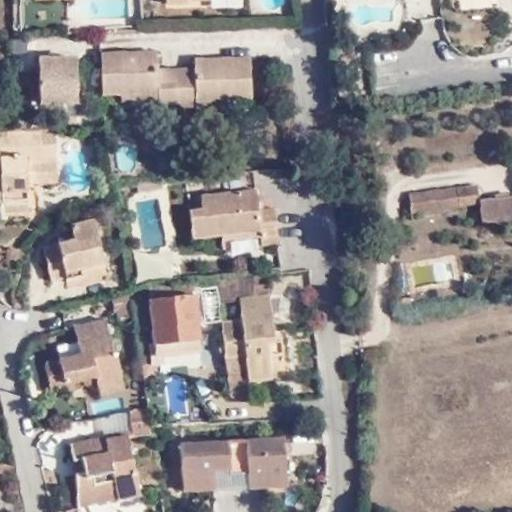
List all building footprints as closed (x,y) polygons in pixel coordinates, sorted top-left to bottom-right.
[(183,113),(183,71),(164,70),(163,56),(109,57),(109,97),(129,98),(163,98),(163,106),(163,113),(183,113)] [(43,105),(80,104),(79,58),(42,59),(43,105)] [(201,71),(183,71),(183,113),(201,113),(202,106),(242,106),(258,106),(258,61),(200,62),(201,71)] [(163,98),(129,98),(129,106),(163,106),(163,98)] [(36,123),(26,124),(0,127),(0,203),(2,203),(4,218),(10,217),(9,208),(8,198),(30,195),(28,177),(27,167),(56,164),(52,135),(38,137),(36,123)] [(56,173),(56,164),(27,167),(28,177),(56,173)] [(167,178),(141,180),(142,191),(167,187),(167,178)] [(477,186),(409,194),(411,210),(479,202),(477,186)] [(265,241),(281,240),(277,204),(262,206),(259,187),(206,192),(206,206),(195,207),(197,235),(217,233),(262,228),(265,241)] [(8,198),(9,208),(31,204),(30,195),(8,198)] [(511,196),(479,201),(482,225),(511,221),(511,196)] [(71,275),(110,266),(102,220),(78,226),(80,240),(50,247),(53,279),(71,275)] [(262,228),(217,233),(220,247),(265,241),(262,228)] [(112,276),(110,266),(71,275),(73,284),(112,276)] [(237,397),(251,396),(249,376),(272,372),(271,367),(269,359),(287,356),(284,331),(277,332),(271,269),(223,274),(225,299),(244,296),(247,314),(226,317),(227,355),(229,392),(237,397)] [(199,277),(155,281),(156,291),(150,292),(156,337),(205,331),(199,277)] [(86,355),(65,358),(49,361),(56,397),(70,395),(70,387),(101,381),(103,389),(105,398),(129,391),(123,356),(117,357),(110,321),(80,327),(82,341),(86,355)] [(205,331),(156,337),(157,350),(206,346),(205,331)] [(61,344),(65,358),(86,355),(82,341),(61,344)] [(269,359),(271,367),(288,364),(287,356),(269,359)] [(70,387),(70,395),(103,389),(101,381),(70,387)] [(140,439),(160,437),(157,423),(155,409),(137,413),(140,439)] [(109,443),(136,439),(133,416),(105,421),(109,440),(109,443)] [(292,437),(262,438),(264,484),(293,483),(292,437)] [(264,484),(262,438),(220,440),(222,465),(224,486),(264,484)] [(122,495),(124,504),(144,500),(136,439),(109,443),(109,440),(75,446),(78,463),(86,463),(87,475),(78,476),(82,502),(122,495)] [(187,441),(188,467),(222,465),(220,440),(187,441)] [(189,488),(224,486),(222,465),(188,467),(189,488)] [(83,511),(124,504),(122,495),(82,502),(83,511)]
